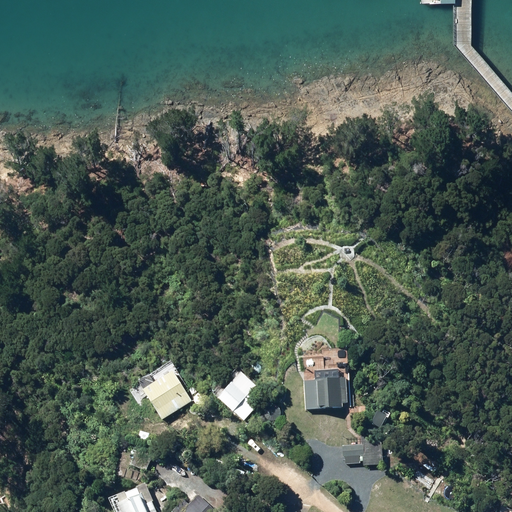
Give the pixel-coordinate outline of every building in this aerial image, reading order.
[(252,359),(245,366),(254,376),(262,369),(252,359)] [(145,375),(135,381),(160,419),(189,400),(170,370),(151,383),(145,375)] [(237,412),(243,405),(241,404),(243,402),(250,407),(255,401),(247,394),(254,386),(237,372),(215,398),(236,417),(239,413),(237,412)] [(340,403),(345,403),(344,387),(338,387),(338,378),(307,380),(309,409),(341,407),(340,403)] [(280,408),(262,407),(261,423),(279,424),(280,408)] [(139,431),(137,438),(147,440),(149,433),(139,431)] [(380,443),(341,445),(341,456),(361,455),(361,465),(381,464),(380,443)] [(128,465),(145,471),(151,456),(133,450),(128,465)] [(231,468),(230,472),(242,477),(243,472),(231,468)] [(142,482),(134,486),(135,488),(123,493),(122,491),(105,498),(110,511),(153,511),(149,501),(150,500),(142,482)] [(0,491),(0,511),(1,511),(11,503),(0,491)] [(181,499),(169,511),(215,511),(197,493),(186,504),(181,499)] [(168,498),(163,503),(167,507),(172,502),(168,498)]
